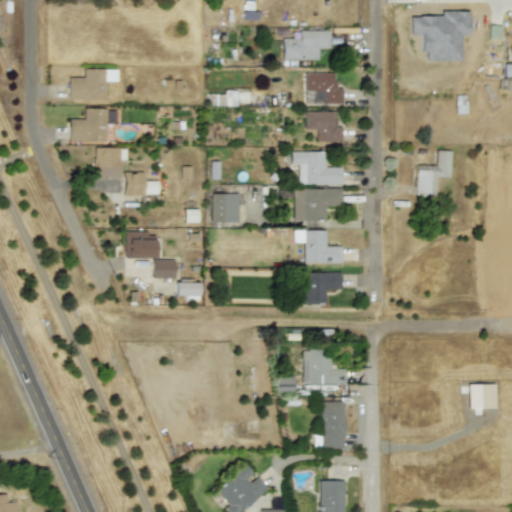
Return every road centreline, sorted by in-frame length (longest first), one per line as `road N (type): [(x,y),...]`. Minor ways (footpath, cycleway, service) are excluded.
road 1 (residential): [(120,324),(511,328)]
road 2 (residential): [(103,285),(35,136),(33,0)]
road 3 (residential): [(377,285),(375,0)]
road 4 (secondary): [(89,511),(0,312)]
road 5 (residential): [(375,511),(377,327)]
